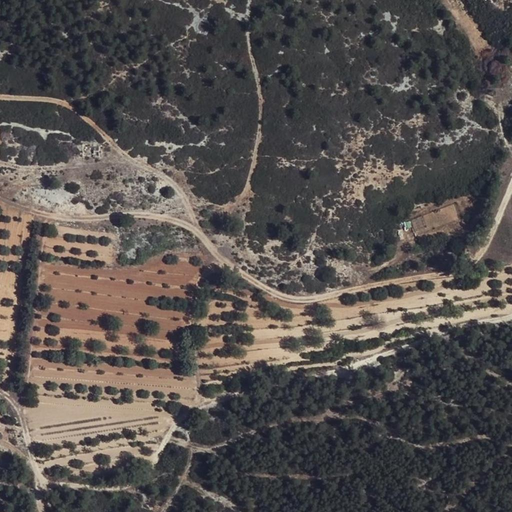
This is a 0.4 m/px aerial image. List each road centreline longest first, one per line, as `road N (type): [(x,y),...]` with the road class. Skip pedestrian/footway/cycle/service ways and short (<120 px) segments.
road 1 (track): [(511,187),(479,254),(461,269),(310,299),(228,265),(208,251),(196,227),(120,225),(22,207),(0,194)]
road 2 (track): [(511,316),(227,398),(179,423),(158,467),(140,482),(62,482),(43,474)]
road 3 (track): [(253,0),(251,42),(263,85),(258,163),(244,192),(196,213),(196,227)]
road 4 (track): [(196,213),(170,179),(74,105),(0,95)]
road 5 (track): [(49,511),(31,428),(0,387)]
